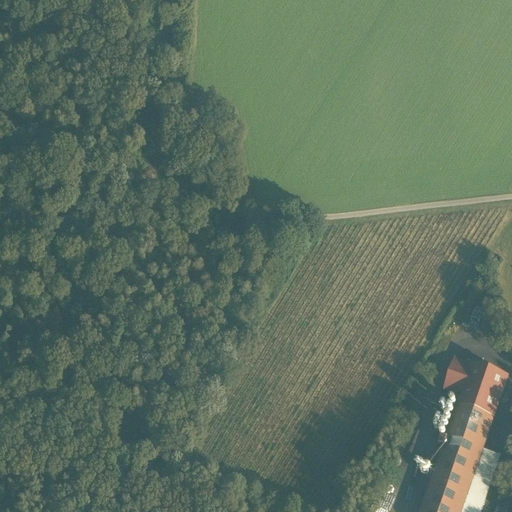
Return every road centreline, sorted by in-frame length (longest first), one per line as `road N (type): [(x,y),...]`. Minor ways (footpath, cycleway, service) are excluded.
road 1 (track): [(511,200),(320,219),(231,208),(152,184)]
road 2 (track): [(152,184),(168,0)]
road 3 (track): [(0,162),(124,173),(152,184)]
